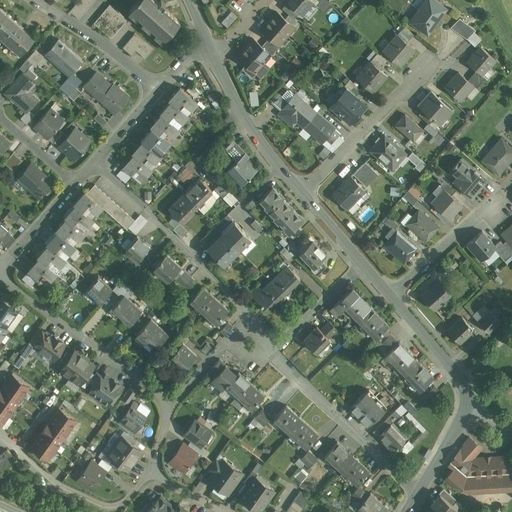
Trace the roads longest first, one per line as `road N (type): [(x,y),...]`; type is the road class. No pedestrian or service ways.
road 1 (residential): [(250,318),(97,163)]
road 2 (residential): [(169,403),(0,276)]
road 3 (residential): [(417,494),(275,350)]
road 4 (residential): [(0,432),(52,482),(103,506),(120,505),(155,470)]
road 5 (residential): [(299,188),(432,61)]
road 6 (tertiary): [(210,58),(228,96),(299,188)]
road 7 (residential): [(34,0),(160,88)]
road 8 (residential): [(389,296),(493,204)]
road 9 (tertiary): [(389,296),(462,383),(465,408)]
road 10 (residential): [(275,350),(361,265)]
